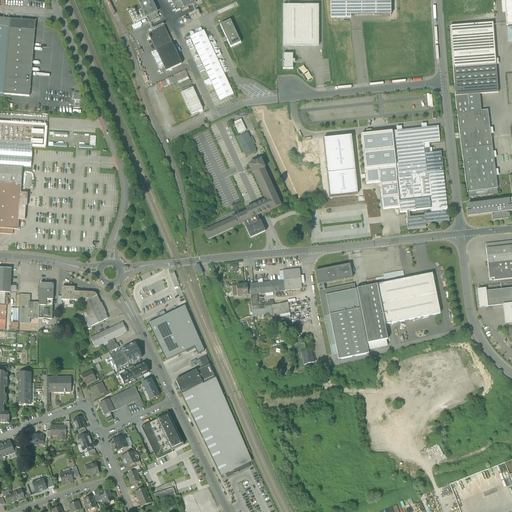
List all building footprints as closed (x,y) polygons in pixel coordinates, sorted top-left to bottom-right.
[(159,19),(157,13),(150,0),(136,0),(140,6),(146,18),(149,24),(159,19)] [(194,0),(172,0),(177,10),(184,7),(185,9),(196,3),(194,0)] [(329,0),(330,16),(351,16),(391,15),(390,0),(329,0)] [(283,46),(319,46),(319,6),(283,6),(283,46)] [(141,8),(130,12),(133,22),(139,20),(138,17),(142,15),(141,13),(142,12),(141,8)] [(194,15),(198,13),(197,11),(189,14),(191,20),(195,18),(194,15)] [(0,94),(4,95),(10,20),(0,19),(0,94)] [(10,20),(4,95),(29,97),(36,22),(10,20)] [(220,25),(226,37),(227,40),(231,48),(241,43),(230,21),(220,25)] [(450,26),(453,68),(496,65),(493,23),(450,26)] [(166,71),(182,64),(182,63),(181,63),(164,26),(149,34),(166,70),(166,71)] [(190,39),(220,102),(233,95),(203,32),(190,39)] [(283,69),(293,69),(293,63),(295,63),(295,60),(293,60),(293,54),(283,54),(283,69)] [(453,68),(455,96),(480,94),(498,93),(496,65),(453,68)] [(180,93),(191,114),(202,109),(192,88),(191,88),(190,85),(188,86),(189,89),(180,93)] [(455,96),(457,114),(481,111),(480,94),(455,96)] [(457,114),(462,150),(492,146),(488,110),(481,111),(457,114)] [(246,130),(241,120),(234,123),(239,133),(246,130)] [(0,140),(20,141),(19,140),(16,139),(16,135),(13,135),(12,134),(11,135),(8,135),(8,138),(4,134),(5,132),(1,132),(1,128),(6,128),(5,127),(5,124),(8,124),(11,122),(0,121),(0,140)] [(392,132),(396,167),(426,164),(423,144),(429,143),(440,142),(438,127),(392,132)] [(367,184),(380,183),(397,181),(396,177),(397,177),(396,167),(392,132),(361,135),(367,184)] [(237,138),(246,157),(256,152),(248,133),(237,138)] [(323,139),(329,197),(358,195),(351,137),(323,139)] [(431,209),(431,214),(448,212),(443,172),(441,152),(430,153),(430,148),(429,143),(423,144),(426,164),(427,174),(429,199),(431,209)] [(0,145),(0,166),(22,168),(31,168),(33,148),(0,145)] [(467,192),(468,192),(497,189),(498,189),(492,146),(462,150),(467,192)] [(252,174),(253,174),(264,169),(265,169),(261,160),(253,163),(252,163),(253,164),(248,166),(250,169),(251,171),(252,174)] [(427,174),(426,164),(396,167),(397,177),(411,176),(427,174)] [(18,230),(19,221),(21,185),(22,168),(0,166),(0,229),(12,230),(18,230)] [(281,206),(264,169),(253,174),(265,200),(270,211),(281,206)] [(411,176),(414,201),(429,199),(427,174),(411,176)] [(416,211),(415,211),(414,201),(411,176),(397,177),(396,177),(397,181),(400,213),(407,212),(409,212),(416,211)] [(400,208),(397,181),(380,183),(383,210),(400,208)] [(498,194),(497,189),(468,192),(469,198),(498,194)] [(431,209),(429,199),(414,201),(415,211),(416,211),(431,209)] [(507,212),(511,211),(511,206),(508,206),(508,205),(510,205),(509,199),(479,203),(480,209),(481,209),(481,210),(478,210),(478,216),(493,214),(494,215),(492,216),(492,221),(510,219),(509,213),(507,214),(507,212)] [(264,213),(270,211),(265,200),(259,203),(257,204),(262,214),(264,213)] [(467,217),(478,216),(478,210),(481,210),(481,209),(480,209),(479,203),(468,205),(468,210),(470,210),(470,211),(467,212),(467,217)] [(258,216),(262,214),(257,204),(253,206),(258,216)] [(256,217),(246,221),(250,229),(246,230),(250,239),(265,232),(262,224),(261,222),(260,222),(257,216),(258,216),(253,206),(246,209),(247,211),(248,211),(250,214),(254,212),(256,217)] [(247,211),(236,217),(239,224),(244,222),(246,221),(256,217),(254,212),(250,214),(248,211),(247,211)] [(448,212),(431,214),(424,215),(424,217),(425,225),(449,223),(448,212)] [(183,222),(180,213),(175,215),(178,224),(183,222)] [(207,239),(239,224),(236,217),(204,231),(207,239)] [(425,225),(424,217),(410,218),(407,218),(406,219),(407,224),(408,230),(426,228),(425,225)] [(511,241),(485,244),(486,249),(511,246),(511,241)] [(511,246),(486,249),(488,265),(511,261),(511,246)] [(511,261),(488,265),(489,279),(494,279),(494,281),(511,278),(511,261)] [(350,265),(336,267),(339,281),(352,278),(353,278),(352,273),(353,273),(353,270),(351,270),(350,265)] [(318,285),(322,285),(324,284),(339,281),(336,267),(315,272),(318,285)] [(12,269),(0,268),(0,292),(5,293),(10,293),(11,287),(12,269)] [(283,275),(284,281),(285,291),(302,289),(300,269),(283,271),(283,275)] [(432,274),(377,285),(385,325),(440,314),(432,274)] [(257,294),(285,291),(284,281),(280,281),(263,283),(258,284),(251,285),(252,295),(257,294)] [(38,319),(52,320),(53,300),(53,294),(54,294),(54,291),(54,286),(53,285),(41,284),(40,285),(39,304),(39,306),(38,319)] [(238,296),(248,295),(247,285),(247,284),(236,286),(238,296)] [(325,290),(326,296),(355,290),(354,284),(325,290)] [(388,340),(385,325),(377,285),(355,290),(359,309),(360,309),(367,344),(386,340),(388,340)] [(62,301),(74,301),(74,293),(75,288),(62,287),(62,297),(61,301),(62,301)] [(511,288),(486,292),(488,307),(503,305),(511,304),(511,288)] [(479,308),(488,307),(486,292),(486,289),(477,290),(479,308)] [(319,291),(324,317),(330,316),(330,315),(326,296),(325,290),(323,290),(319,291)] [(326,296),(330,315),(359,310),(359,309),(355,290),(326,296)] [(79,305),(90,328),(108,319),(97,296),(95,294),(74,293),(74,301),(82,302),(82,304),(79,305)] [(19,323),(30,323),(30,319),(32,319),(38,319),(39,306),(39,304),(30,303),(29,303),(29,300),(30,300),(30,296),(20,295),(19,323)] [(269,320),(273,319),(284,317),(290,316),(288,303),(274,305),(264,307),(265,309),(259,310),(258,302),(257,296),(251,296),(253,317),(268,316),(269,320)] [(273,301),(258,302),(259,310),(265,309),(264,307),(274,305),(273,301)] [(505,323),(511,322),(511,304),(503,305),(505,323)] [(159,314),(161,318),(160,318),(158,319),(150,323),(148,324),(150,328),(151,329),(151,330),(161,349),(161,351),(162,352),(166,361),(194,347),(198,355),(204,352),(185,307),(166,316),(164,311),(161,312),(159,314)] [(360,309),(359,309),(359,310),(330,315),(330,316),(336,345),(337,355),(338,360),(368,354),(368,351),(367,344),(360,309)] [(336,345),(330,316),(324,317),(330,346),(336,345)] [(103,333),(107,342),(113,339),(127,333),(122,324),(103,333)] [(108,344),(107,342),(103,333),(91,338),(95,348),(102,344),(103,347),(106,345),(108,344)] [(107,342),(108,344),(112,352),(117,349),(113,339),(107,342)] [(387,347),(386,340),(367,344),(368,351),(387,347)] [(118,370),(137,361),(142,358),(135,344),(111,356),(118,370)] [(302,353),(304,365),(314,363),(311,351),(302,353)] [(199,360),(203,368),(209,365),(206,357),(199,360)] [(131,370),(135,379),(143,375),(149,373),(145,364),(131,370)] [(203,368),(196,371),(203,384),(183,394),(222,476),(225,475),(234,470),(249,463),(251,462),(209,365),(203,368)] [(120,375),(124,384),(135,379),(131,370),(126,373),(120,375)] [(84,380),(87,385),(96,380),(91,371),(84,375),(86,380),(84,380)] [(182,395),(183,394),(203,384),(196,371),(175,381),(182,395)] [(0,423),(2,424),(6,424),(6,422),(9,422),(10,417),(9,417),(9,413),(4,413),(4,408),(4,405),(6,405),(7,395),(5,395),(5,388),(7,388),(8,374),(4,374),(4,373),(0,372),(0,423)] [(64,393),(65,393),(65,391),(71,391),(71,378),(50,378),(50,385),(50,391),(64,391),(64,393)] [(142,384),(150,400),(159,396),(157,392),(157,393),(152,384),(153,383),(151,379),(142,384)] [(104,394),(104,393),(95,397),(92,389),(101,384),(102,383),(90,389),(95,399),(104,394)] [(92,389),(95,397),(104,393),(102,389),(103,388),(101,384),(92,389)] [(109,400),(114,412),(135,402),(141,399),(135,387),(109,400)] [(135,402),(138,408),(144,406),(141,399),(135,402)] [(99,404),(104,416),(110,414),(114,412),(109,400),(99,404)] [(104,416),(108,423),(113,420),(110,414),(104,416)] [(169,414),(156,420),(171,451),(172,451),(184,445),(169,414)] [(78,431),(85,429),(86,428),(82,417),(74,420),(78,431)] [(169,452),(171,451),(156,420),(141,427),(156,458),(169,452)] [(58,441),(66,441),(66,434),(66,431),(66,426),(65,426),(50,426),(50,431),(50,434),(51,434),(60,434),(60,437),(58,437),(58,441)] [(32,444),(44,444),(44,441),(44,434),(28,435),(29,443),(32,443),(32,444)] [(87,434),(81,436),(78,438),(81,444),(90,441),(88,434),(87,434)] [(117,446),(119,451),(122,450),(129,447),(127,447),(125,440),(126,440),(124,436),(114,440),(117,446)] [(6,443),(4,444),(8,456),(11,455),(15,454),(13,449),(12,446),(10,442),(9,442),(9,441),(6,442),(6,443)] [(90,441),(81,444),(83,451),(86,450),(92,448),(93,447),(90,441)] [(5,457),(8,456),(4,444),(1,445),(1,444),(0,444),(0,453),(0,454),(2,459),(2,458),(5,457)] [(125,464),(127,468),(135,464),(139,462),(138,459),(137,459),(135,455),(135,454),(134,451),(130,453),(122,457),(124,461),(124,462),(125,464)] [(156,458),(157,460),(170,454),(173,453),(173,452),(172,451),(171,451),(169,452),(156,458)] [(234,470),(225,475),(226,477),(227,478),(236,474),(251,467),(250,466),(249,463),(234,470)] [(86,467),(89,477),(99,473),(96,464),(86,467)] [(139,482),(136,472),(135,471),(134,472),(128,474),(132,485),(139,482)] [(59,475),(62,485),(74,481),(70,472),(59,475)] [(51,478),(44,481),(47,489),(54,487),(51,478)] [(44,481),(43,479),(32,483),(36,494),(42,492),(41,491),(47,489),(44,481)] [(140,506),(141,508),(152,503),(146,488),(135,492),(140,506)] [(156,500),(157,505),(177,499),(176,496),(177,495),(173,488),(154,495),(156,500)] [(17,492),(13,494),(15,502),(25,498),(22,490),(17,491),(17,492)] [(102,500),(104,506),(110,504),(110,503),(114,501),(112,496),(111,497),(109,491),(99,495),(102,501),(102,500)] [(13,494),(10,495),(6,497),(9,504),(15,502),(13,494)] [(84,500),(88,511),(96,508),(95,503),(92,497),(84,500)] [(71,511),(76,511),(81,510),(78,502),(69,505),(70,508),(69,508),(70,510),(71,511)]
